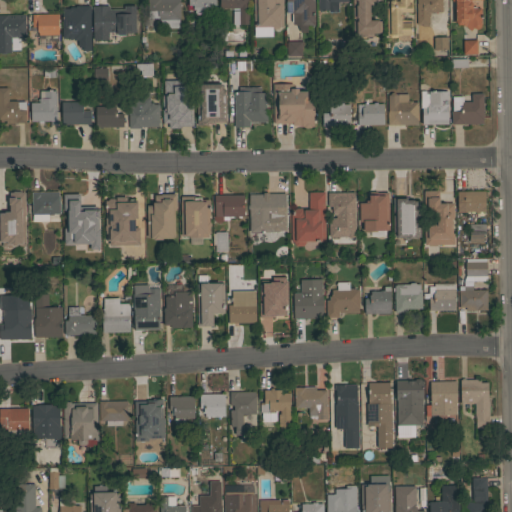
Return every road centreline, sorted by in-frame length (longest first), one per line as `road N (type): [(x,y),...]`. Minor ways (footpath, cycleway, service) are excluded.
road 1 (residential): [(0,374),(423,343),(511,345)]
road 2 (residential): [(0,157),(159,164),(510,156)]
road 3 (residential): [(511,382),(507,0)]
